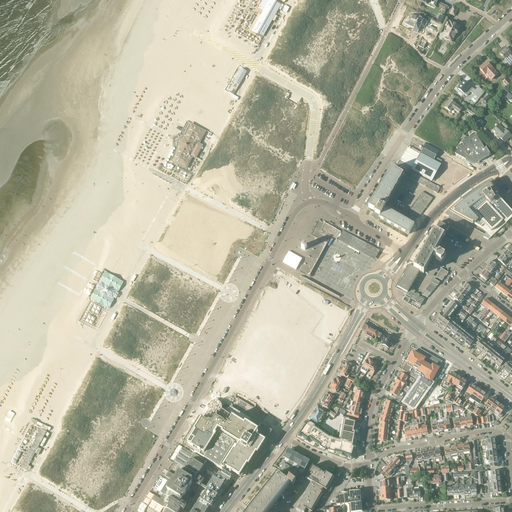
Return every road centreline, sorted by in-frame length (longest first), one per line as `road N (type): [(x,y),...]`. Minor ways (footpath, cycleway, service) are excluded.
road 1 (residential): [(349,219),(448,72),(511,14)]
road 2 (residential): [(310,201),(298,206),(194,399)]
road 3 (residential): [(507,437),(469,433),(368,457)]
road 4 (residential): [(371,509),(511,500)]
road 5 (secondary): [(285,434),(356,318)]
road 6 (residential): [(194,399),(128,511)]
